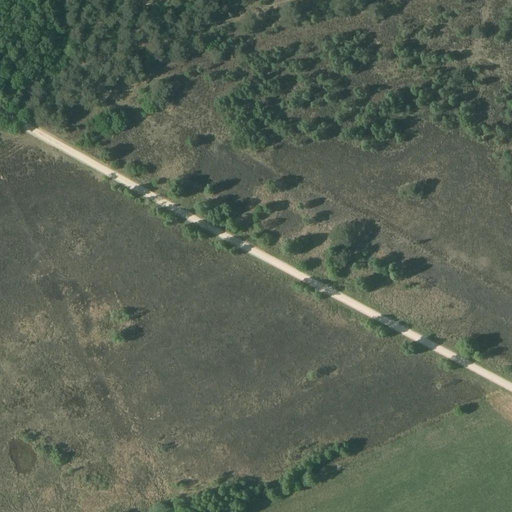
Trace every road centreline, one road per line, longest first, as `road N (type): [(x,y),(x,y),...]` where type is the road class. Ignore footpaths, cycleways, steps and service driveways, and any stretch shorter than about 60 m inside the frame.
road 1 (track): [(511,389),(0,113)]
road 2 (track): [(0,95),(313,0)]
